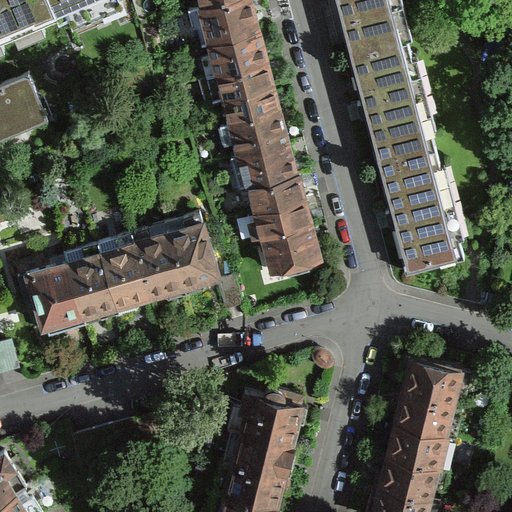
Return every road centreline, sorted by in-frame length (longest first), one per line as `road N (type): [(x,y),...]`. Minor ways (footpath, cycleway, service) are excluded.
road 1 (residential): [(369,305),(0,412)]
road 2 (residential): [(369,305),(366,264),(296,0)]
road 3 (residential): [(318,511),(369,305)]
road 4 (residential): [(511,340),(369,305)]
